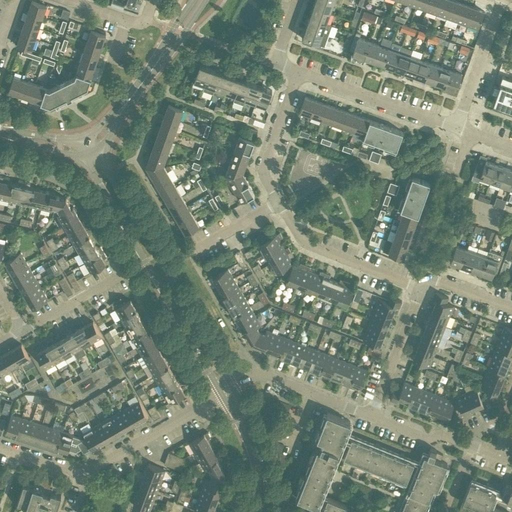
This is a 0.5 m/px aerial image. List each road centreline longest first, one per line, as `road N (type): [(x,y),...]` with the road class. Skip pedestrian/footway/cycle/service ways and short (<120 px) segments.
road 1 (tertiary): [(87,157),(210,380),(227,390)]
road 2 (tertiary): [(227,390),(223,369),(108,172),(105,154)]
road 3 (residential): [(423,289),(304,244),(278,202)]
road 4 (residential): [(456,127),(297,71)]
road 5 (residential): [(86,472),(227,390)]
road 6 (residential): [(375,416),(511,469)]
road 7 (residential): [(278,202),(264,164),(297,71)]
road 8 (residential): [(375,416),(423,289)]
road 9 (residential): [(456,127),(501,0)]
road 10 (tertiary): [(260,511),(253,444),(227,390)]
